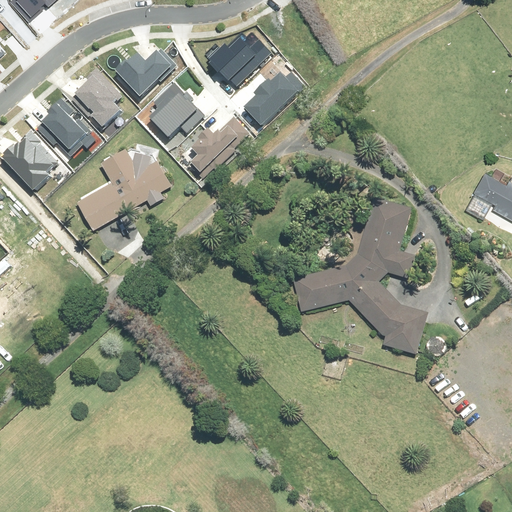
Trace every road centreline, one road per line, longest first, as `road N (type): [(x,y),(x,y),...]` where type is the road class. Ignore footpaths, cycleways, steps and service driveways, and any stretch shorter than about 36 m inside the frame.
road 1 (track): [(100,280),(128,283),(280,150),(299,145),(367,163),(409,188),(426,206),(442,266),(434,289),(410,295),(401,285),(407,254)]
road 2 (residential): [(0,103),(102,27),(218,12),(246,0)]
road 3 (track): [(280,150),(380,58),(464,0)]
road 4 (track): [(0,400),(128,283)]
road 5 (track): [(434,289),(511,381)]
